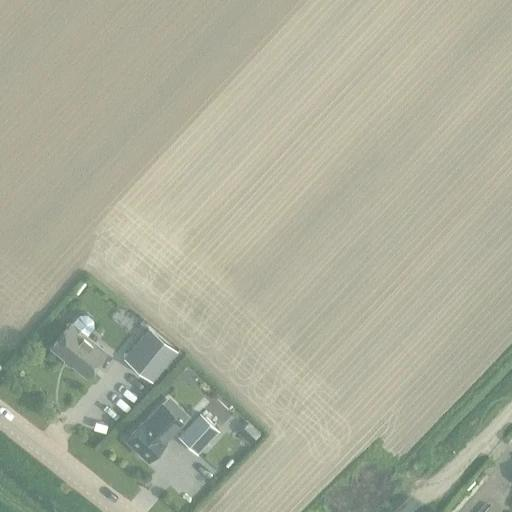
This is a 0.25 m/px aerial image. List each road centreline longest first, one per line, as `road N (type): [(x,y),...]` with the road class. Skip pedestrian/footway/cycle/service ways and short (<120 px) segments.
road 1 (tertiary): [(116,511),(0,419)]
road 2 (unclassified): [(404,511),(511,410)]
